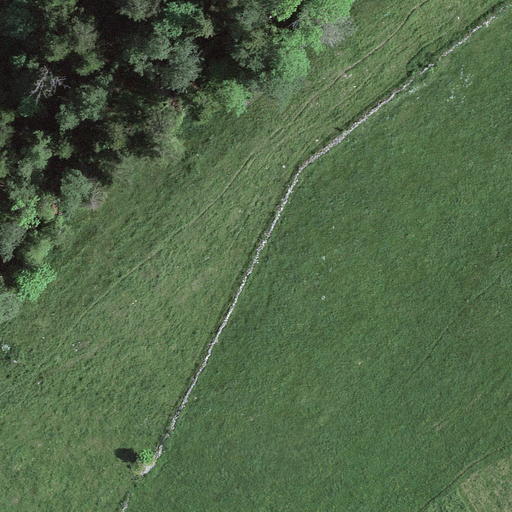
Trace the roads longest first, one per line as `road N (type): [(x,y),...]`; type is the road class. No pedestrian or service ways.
road 1 (track): [(88,0),(0,200)]
road 2 (track): [(0,369),(33,408),(135,485)]
